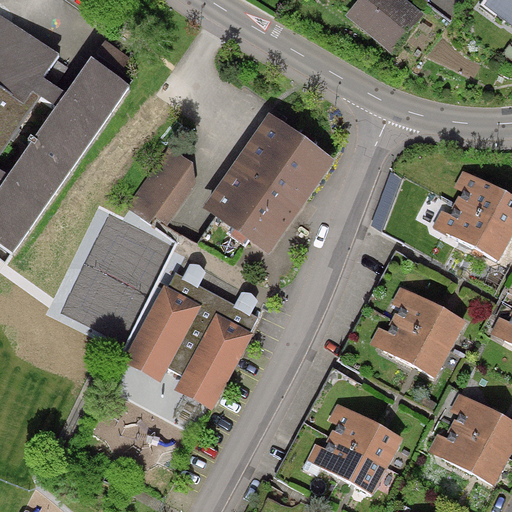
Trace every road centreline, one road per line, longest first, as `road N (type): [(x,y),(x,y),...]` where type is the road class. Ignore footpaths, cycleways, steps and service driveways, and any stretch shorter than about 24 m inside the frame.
road 1 (residential): [(213,511),(314,308),(393,107)]
road 2 (tertiary): [(208,0),(393,107)]
road 3 (tertiary): [(393,107),(450,122),(511,123)]
